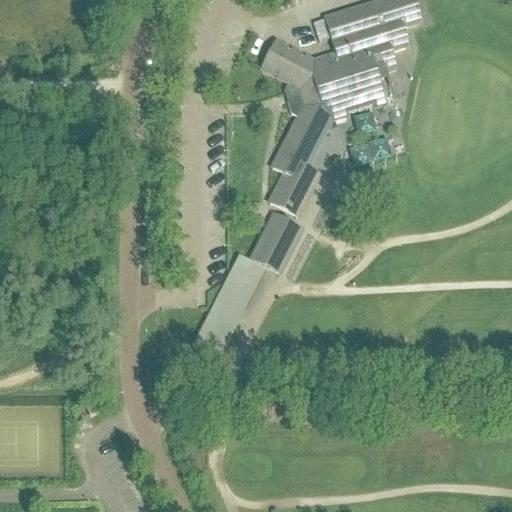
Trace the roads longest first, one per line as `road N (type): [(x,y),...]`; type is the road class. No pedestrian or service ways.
road 1 (unclassified): [(136,416),(129,382),(129,95),(156,0)]
road 2 (track): [(136,416),(511,404)]
road 3 (unclassified): [(0,498),(104,495),(84,444),(136,416)]
road 4 (track): [(129,105),(0,103)]
